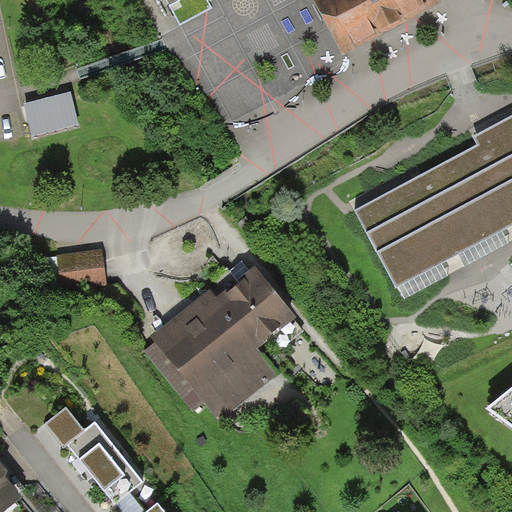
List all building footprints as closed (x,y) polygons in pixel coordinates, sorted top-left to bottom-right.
[(168,0),(171,5),(180,0),(312,0),(342,56),(443,2),(441,0),(168,0)] [(71,93),(25,105),(33,137),(80,125),(71,93)] [(511,117),(474,138),(478,146),(356,211),(397,288),(398,287),(511,226),(511,117)] [(511,226),(398,287),(405,300),(449,276),(448,275),(464,267),(465,268),(509,243),(508,242),(511,239),(511,226)] [(102,250),(57,256),(62,292),(107,286),(102,250)] [(296,320),(255,269),(244,278),(246,281),(227,296),(225,293),(218,300),(211,291),(151,339),(155,343),(145,351),(194,412),(204,404),(220,423),(277,376),(258,352),(266,345),(264,343),(278,332),(279,334),(296,320)] [(511,390),(486,412),(511,430),(511,390)] [(46,425),(64,448),(68,445),(85,432),(66,409),(46,425)] [(143,484),(95,423),(85,432),(68,445),(80,460),(79,461),(94,481),(104,494),(106,492),(116,505),(143,484)] [(0,511),(3,511),(20,499),(3,478),(8,474),(3,468),(0,464),(0,511)]
